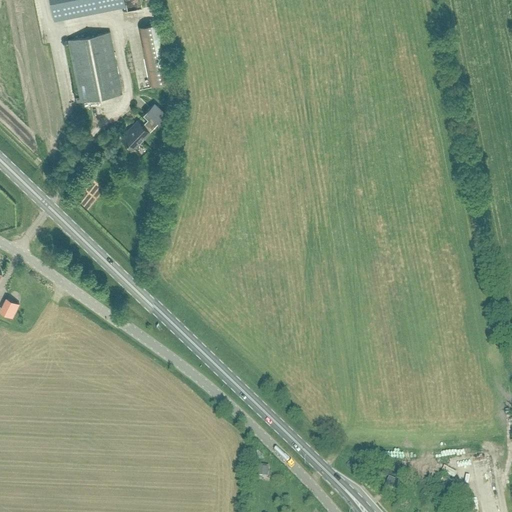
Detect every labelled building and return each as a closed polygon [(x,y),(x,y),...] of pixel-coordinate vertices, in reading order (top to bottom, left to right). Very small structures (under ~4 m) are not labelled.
[(125,3),(124,0),(51,0),(55,17),(125,3)] [(171,82),(158,21),(137,25),(149,86),(171,82)] [(122,92),(109,30),(69,38),(81,100),(122,92)] [(135,31),(129,33),(134,49),(140,47),(135,31)] [(132,148),(161,118),(150,107),(143,114),(147,118),(144,121),(139,117),(130,127),(131,127),(121,138),(132,148)] [(7,298),(0,310),(11,316),(17,304),(7,298)] [(478,462),(461,465),(462,471),(479,468),(478,462)] [(258,466),(257,477),(267,478),(268,467),(258,466)] [(389,477),(385,487),(395,491),(399,482),(389,477)]
